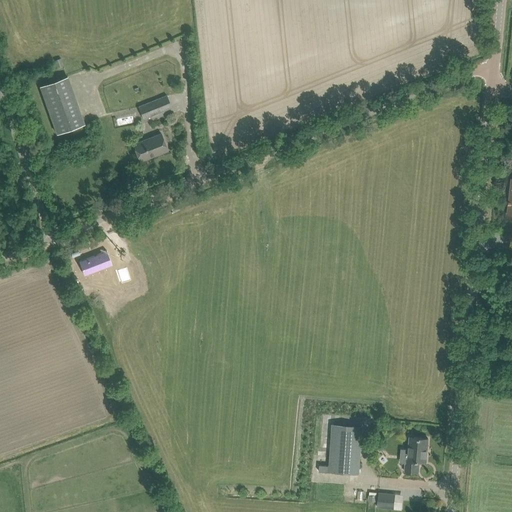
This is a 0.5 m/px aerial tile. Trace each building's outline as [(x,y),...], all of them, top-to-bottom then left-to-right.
[(61,58),(55,60),(57,67),(63,65),(61,58)] [(142,104),(138,105),(138,107),(143,118),(172,107),(168,96),(167,94),(151,100),(142,104)] [(84,124),(77,105),(50,114),(57,134),(84,124)] [(133,144),(140,161),(168,150),(161,133),(133,144)] [(102,252),(74,263),(80,277),(107,266),(102,252)] [(330,466),(321,465),(321,472),(358,474),(361,425),(333,423),(330,466)] [(405,471),(418,472),(419,461),(426,462),(428,438),(410,437),(408,463),(406,462),(405,471)] [(377,507),(393,509),(394,501),(395,494),(379,492),(378,500),(377,507)] [(339,511),(340,496),(321,495),(320,511),(339,511)]
